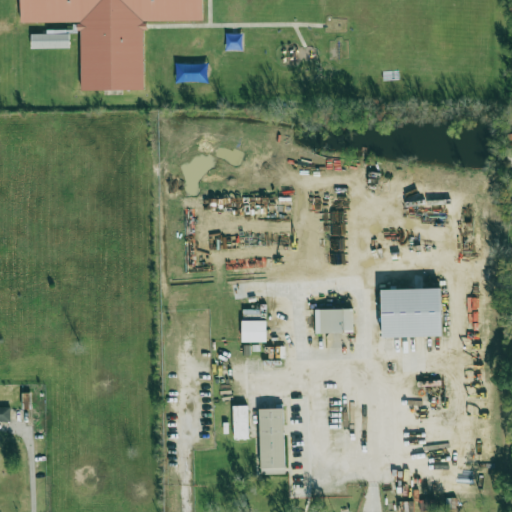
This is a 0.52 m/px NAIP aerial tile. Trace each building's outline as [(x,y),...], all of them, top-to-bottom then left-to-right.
[(203,0),(204,21),(144,22),(145,90),(80,91),(79,23),(20,24),(19,0),(203,0)] [(31,49),(69,48),(69,30),(46,30),(46,34),(31,34),(31,49)] [(441,336),(440,288),(381,290),(382,338),(441,336)] [(315,310),(315,333),(353,332),(353,309),(315,310)] [(266,320),(242,321),(242,342),(266,342),(266,320)] [(30,393),(22,393),(23,409),(31,409),(30,393)] [(0,421),(10,422),(10,407),(0,406),(0,421)] [(234,440),(248,439),(247,406),(233,406),(234,440)] [(259,409),(261,468),(285,468),(283,408),(259,409)]
